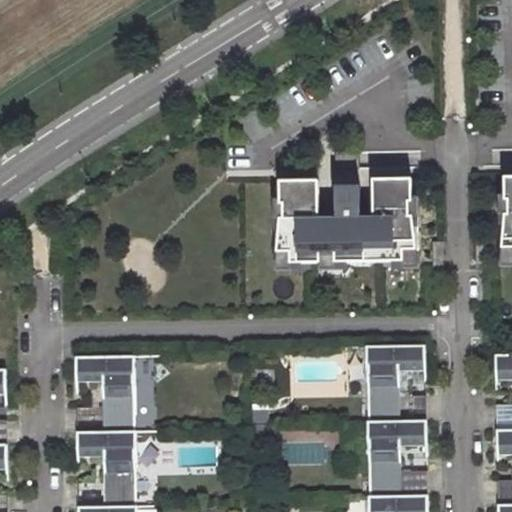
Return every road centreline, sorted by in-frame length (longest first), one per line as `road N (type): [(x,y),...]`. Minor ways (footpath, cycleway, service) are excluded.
road 1 (residential): [(463,327),(43,339)]
road 2 (tertiary): [(0,186),(297,0)]
road 3 (residential): [(463,327),(455,119)]
road 4 (residential): [(464,511),(463,327)]
road 5 (residential): [(43,339),(44,511)]
